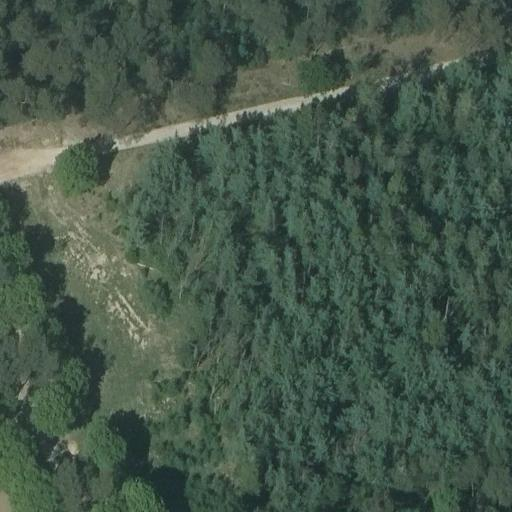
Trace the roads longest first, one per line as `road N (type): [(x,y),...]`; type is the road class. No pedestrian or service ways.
road 1 (track): [(0,171),(511,50)]
road 2 (track): [(87,511),(0,341)]
